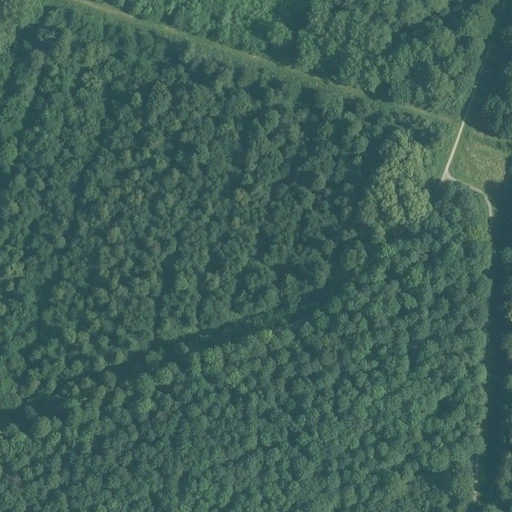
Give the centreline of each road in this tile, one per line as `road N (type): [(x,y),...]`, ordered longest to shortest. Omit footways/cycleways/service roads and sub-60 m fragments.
road 1 (track): [(455,144),(25,0)]
road 2 (track): [(79,0),(462,123)]
